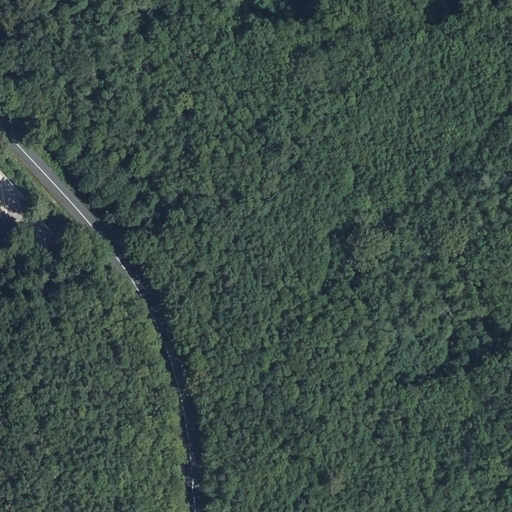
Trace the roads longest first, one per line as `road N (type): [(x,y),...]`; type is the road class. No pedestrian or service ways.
road 1 (track): [(0,72),(352,316),(435,440),(465,511)]
road 2 (tertiary): [(0,128),(108,246),(149,308),(177,380),(192,511)]
